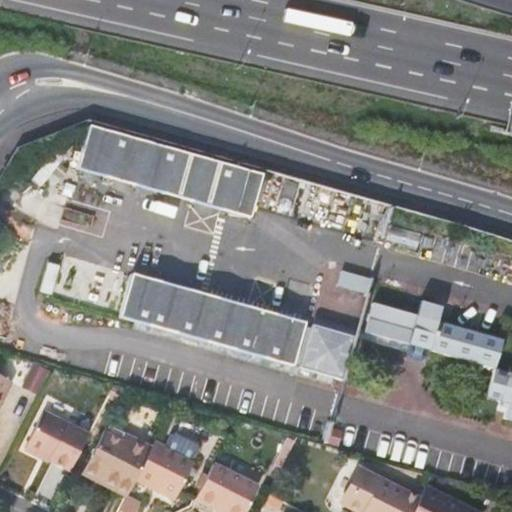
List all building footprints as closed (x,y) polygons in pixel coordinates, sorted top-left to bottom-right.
[(264,172),(91,122),(79,169),(190,200),(220,208),(252,217),(264,172)] [(306,322),(134,273),(121,317),(294,366),(306,322)] [(375,302),(367,331),(432,349),(495,367),(504,338),(440,320),(444,306),(421,300),(417,314),(375,302)] [(355,337),(314,325),(302,367),(343,379),(355,337)] [(432,349),(367,331),(361,329),(359,337),(407,351),(412,360),(420,363),(430,358),(432,349)] [(49,370),(35,363),(24,386),(38,392),(49,370)] [(511,372),(495,367),(487,398),(509,404),(505,417),(511,418),(511,372)] [(0,402),(11,381),(0,374),(0,402)] [(26,445),(71,468),(90,430),(45,408),(26,445)] [(105,473),(131,486),(135,479),(152,445),(124,431),(120,437),(103,429),(81,471),(101,481),(105,473)] [(275,464),(282,468),(296,440),(289,436),(275,464)] [(152,445),(135,479),(176,499),(196,460),(155,440),(152,445)] [(215,462),(197,499),(215,508),(216,504),(231,511),(245,511),(260,484),(215,462)] [(360,511),(412,511),(421,496),(362,467),(344,503),(360,511)] [(105,473),(101,481),(127,495),(131,486),(105,473)] [(421,496),(412,511),(480,511),(426,485),(421,496)] [(126,496),(117,511),(135,511),(140,503),(126,496)]
